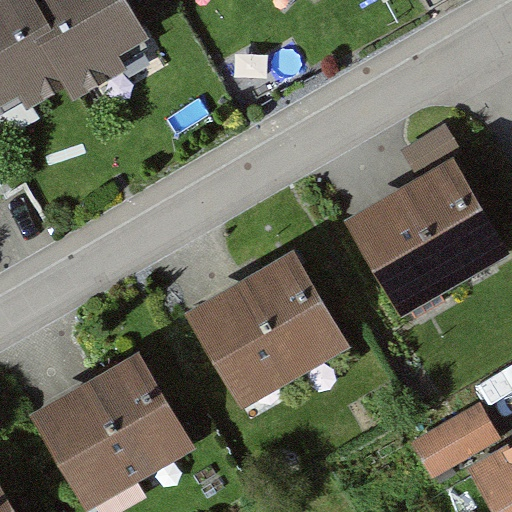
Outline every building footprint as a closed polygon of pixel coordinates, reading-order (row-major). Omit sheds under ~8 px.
[(0,0),(0,106),(11,101),(20,119),(148,49),(121,0),(0,0)] [(282,0),(298,15),(328,0),(431,0),(441,15),(464,0),(282,0)] [(450,168),(343,224),(396,323),(502,267),(450,168)] [(287,262),(180,318),(233,417),(339,361),(287,262)] [(135,368),(28,424),(74,511),(102,511),(187,467),(135,368)] [(511,511),(511,452),(472,475),(492,511),(511,511)]
